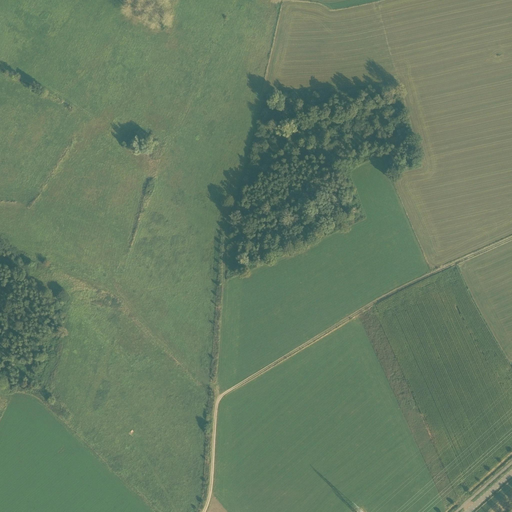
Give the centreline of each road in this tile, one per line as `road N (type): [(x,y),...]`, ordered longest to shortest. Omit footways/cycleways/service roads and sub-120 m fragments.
road 1 (track): [(511,237),(391,291),(217,397)]
road 2 (track): [(217,397),(231,220)]
